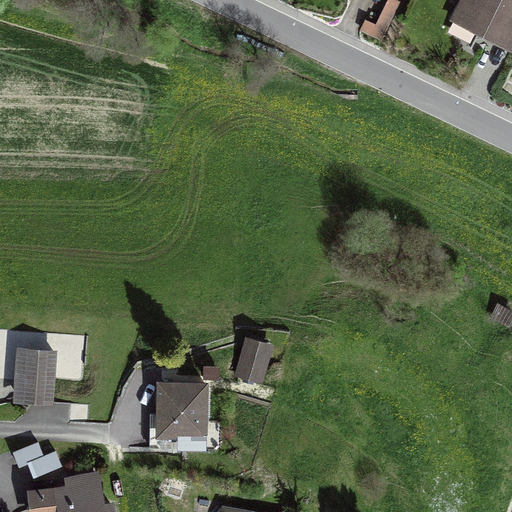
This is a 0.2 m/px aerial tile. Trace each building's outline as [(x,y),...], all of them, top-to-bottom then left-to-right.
[(511,0),(462,0),(454,18),(511,47),(511,0)] [(248,341),(239,372),(260,378),(268,347),(248,341)] [(19,398),(51,401),(53,351),(23,349),(19,398)] [(160,422),(160,447),(187,448),(188,433),(188,422),(203,422),(204,392),(161,391),(161,403),(154,403),(153,422),(160,422)] [(38,442),(13,452),(19,465),(28,462),(33,476),(61,464),(55,451),(43,456),(38,442)] [(67,488),(31,493),(32,511),(103,511),(100,493),(90,494),(87,474),(65,478),(67,488)]
